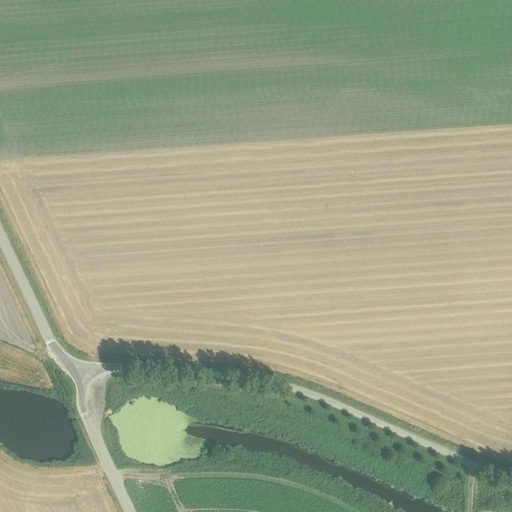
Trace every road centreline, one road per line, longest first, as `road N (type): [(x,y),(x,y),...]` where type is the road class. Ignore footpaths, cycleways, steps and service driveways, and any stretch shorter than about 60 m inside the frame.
road 1 (unclassified): [(511,476),(280,385),(121,367),(78,374)]
road 2 (tertiary): [(78,374),(50,342),(0,235)]
road 3 (tertiary): [(129,511),(83,414),(78,374)]
